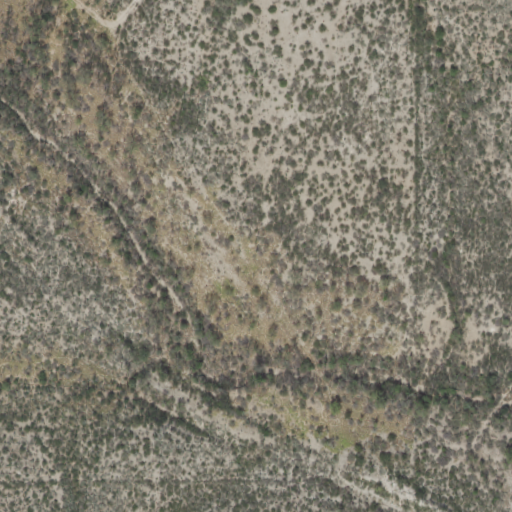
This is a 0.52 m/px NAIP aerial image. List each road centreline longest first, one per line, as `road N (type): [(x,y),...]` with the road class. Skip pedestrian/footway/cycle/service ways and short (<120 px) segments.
road 1 (track): [(304,511),(383,0)]
road 2 (track): [(365,511),(511,420)]
